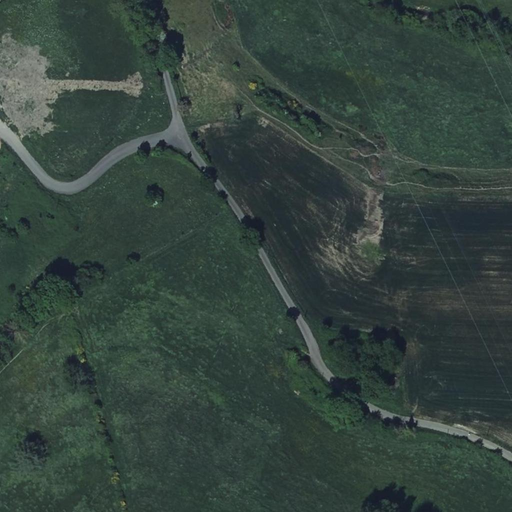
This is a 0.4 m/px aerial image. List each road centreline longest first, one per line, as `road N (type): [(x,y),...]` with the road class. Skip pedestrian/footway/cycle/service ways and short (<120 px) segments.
road 1 (residential): [(185,138),(350,398),(371,414),(511,457)]
road 2 (unclassified): [(185,138),(125,150),(90,177),(57,187),(0,130)]
road 3 (residential): [(129,0),(151,38),(185,138)]
